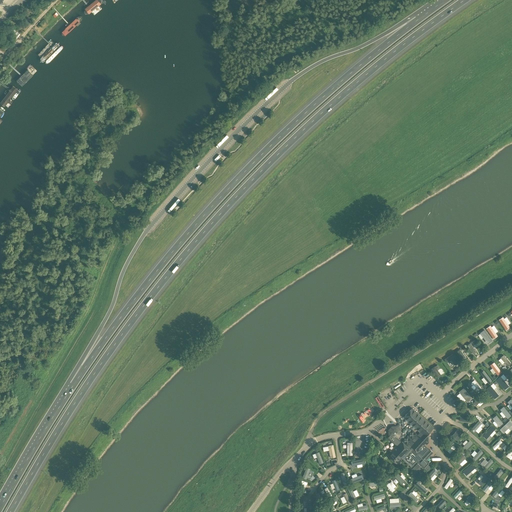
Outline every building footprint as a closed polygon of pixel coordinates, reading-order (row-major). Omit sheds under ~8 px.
[(92,0),(80,11),(88,21),(106,6),(100,0),(92,0)] [(58,33),(63,39),(84,20),(79,14),(58,33)] [(8,33),(16,39),(20,35),(12,28),(8,33)] [(8,38),(2,45),(7,49),(13,42),(8,38)] [(59,45),(51,38),(35,57),(43,64),(59,45)] [(17,78),(20,82),(35,70),(31,66),(17,78)] [(12,85),(0,101),(0,104),(8,110),(21,92),(12,85)] [(503,318),(499,320),(506,331),(510,328),(503,318)] [(490,326),(486,329),(493,339),(497,336),(490,326)] [(487,344),(492,341),(484,330),(480,333),(487,344)] [(470,344),(467,346),(473,355),(476,353),(470,344)] [(467,358),(460,350),(457,352),(463,361),(467,358)] [(446,358),(449,362),(452,360),(457,366),(461,363),(453,353),(446,358)] [(511,364),(504,356),(500,358),(508,367),(511,364)] [(501,373),(494,363),(490,366),(497,376),(501,373)] [(435,367),(434,367),(431,369),(438,379),(441,376),(437,371),(435,367)] [(492,382),(483,371),(480,374),(488,384),(492,382)] [(509,387),(500,377),(496,380),(504,390),(509,387)] [(481,389),(474,380),(471,383),(478,391),(481,389)] [(494,400),(499,396),(490,386),(486,390),(494,400)] [(472,399),(463,389),(458,393),(467,403),(472,399)] [(481,396),(473,404),(475,407),(484,399),(481,396)] [(486,407),(481,412),(487,418),(490,416),(487,413),(489,411),(486,407)] [(511,416),(503,407),(500,410),(508,420),(511,416)] [(396,446),(387,456),(397,466),(402,460),(412,468),(418,462),(424,468),(428,463),(425,461),(421,457),(428,449),(422,444),(424,442),(430,434),(434,428),(412,408),(403,418),(420,433),(407,447),(400,440),(400,441),(396,446)] [(503,424),(496,416),(492,419),(499,427),(503,424)] [(482,424),(479,421),(472,429),(475,432),(482,424)] [(511,425),(511,423),(509,421),(500,430),(503,434),(511,425)] [(399,438),(401,435),(400,429),(397,426),(391,426),(388,430),(388,435),(388,436),(392,439),(399,438)] [(492,426),(482,437),(486,440),(495,430),(492,426)] [(451,436),(457,442),(463,435),(457,430),(451,436)] [(392,439),(388,436),(387,438),(396,446),(400,441),(399,438),(392,439)] [(503,443),(500,440),(492,448),(494,451),(503,443)] [(463,448),(466,451),(473,444),(469,441),(463,448)] [(447,452),(454,445),(452,442),(444,449),(447,452)] [(433,453),(429,448),(428,449),(421,457),(425,461),(433,453)] [(475,462),(483,453),(480,451),(472,459),(475,462)] [(319,453),(315,454),(319,465),(323,464),(319,453)] [(459,465),(466,459),(462,454),(455,460),(459,465)] [(486,470),(493,463),(490,460),(483,468),(486,470)] [(422,469),(417,464),(411,470),(417,476),(422,469)] [(462,472),(466,477),(476,468),(472,464),(462,472)] [(360,467),(363,478),(369,477),(365,465),(360,467)] [(438,471),(435,469),(427,477),(431,480),(438,471)] [(497,481),(504,472),(500,469),(493,478),(497,481)] [(395,477),(401,485),(405,482),(398,474),(395,477)] [(362,475),(349,481),(350,485),(364,480),(362,475)] [(396,490),(401,487),(392,476),(388,480),(396,490)] [(481,487),(488,478),(484,476),(478,484),(481,487)] [(444,488),(446,490),(452,481),(450,479),(444,488)] [(482,490),(485,493),(493,483),(490,481),(482,490)] [(424,494),(427,491),(418,482),(415,485),(424,494)] [(492,496),(495,499),(503,489),(500,486),(492,496)] [(352,500),(356,498),(351,488),(347,490),(352,500)] [(461,489),(453,497),(456,500),(463,492),(461,489)] [(418,500),(411,493),(408,495),(416,503),(418,500)] [(348,505),(351,504),(346,494),(343,495),(348,505)] [(470,496),(466,499),(472,506),(475,503),(470,496)] [(331,505),(339,500),(336,497),(328,502),(331,505)] [(439,510),(446,501),(443,498),(435,506),(439,510)]
